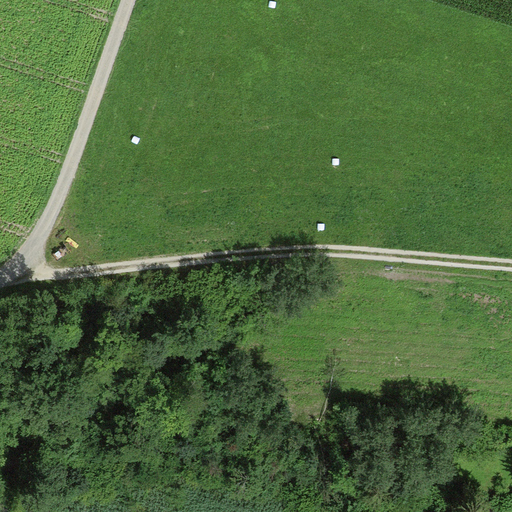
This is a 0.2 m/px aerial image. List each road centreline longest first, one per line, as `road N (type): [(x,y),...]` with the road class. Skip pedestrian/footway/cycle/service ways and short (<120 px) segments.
road 1 (track): [(16,267),(58,272),(322,253),(511,265)]
road 2 (track): [(16,267),(58,201),(128,0)]
